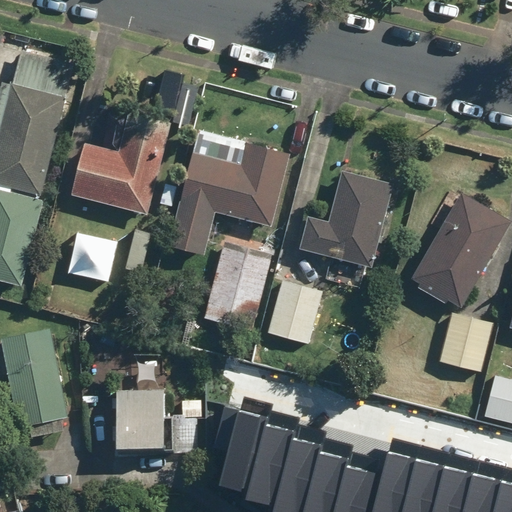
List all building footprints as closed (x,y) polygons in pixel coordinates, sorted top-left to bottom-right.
[(73,66),(21,53),(0,140),(0,183),(42,194),(73,66)] [(81,142),(69,192),(148,210),(171,112),(131,103),(120,151),(81,142)] [(292,151),(199,127),(168,243),(204,253),(216,208),(273,223),(292,151)] [(375,264),(393,183),(343,172),(333,217),(311,212),(303,246),(331,252),(324,281),(360,289),(366,262),(375,264)] [(0,279),(23,285),(41,201),(0,192),(0,279)] [(462,305),(511,221),(462,193),(414,277),(462,305)] [(140,218),(136,237),(158,242),(163,224),(140,218)] [(253,328),(270,259),(221,247),(204,316),(253,328)] [(320,290),(280,282),(270,333),(310,341),(320,290)] [(493,321),(453,311),(441,360),(481,370),(493,321)] [(53,329),(5,337),(20,422),(27,421),(29,434),(64,429),(62,418),(68,417),(53,329)] [(294,343),(261,334),(255,357),(288,365),(294,343)] [(511,377),(498,373),(487,414),(511,420),(511,377)] [(168,390),(119,389),(119,445),(168,446),(168,390)] [(183,417),(177,417),(175,451),(197,452),(199,399),(184,398),(183,417)] [(446,413),(406,403),(396,443),(436,453),(446,413)] [(372,511),(380,475),(346,467),(348,457),(320,451),(322,443),(290,436),(291,429),(263,423),(265,414),(237,408),(220,487),(247,493),(245,502),(272,508),(270,511),(372,511)] [(511,511),(511,482),(387,452),(380,475),(372,511),(511,511)]
